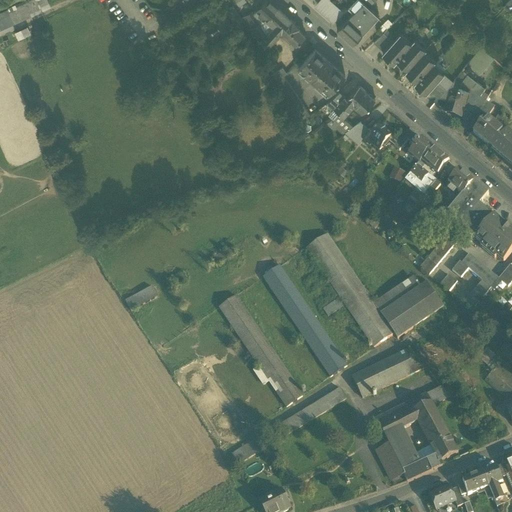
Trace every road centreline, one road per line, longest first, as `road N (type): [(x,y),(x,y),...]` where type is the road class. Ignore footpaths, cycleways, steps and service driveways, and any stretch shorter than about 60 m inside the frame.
road 1 (secondary): [(288,0),(511,198)]
road 2 (residential): [(350,511),(511,441)]
